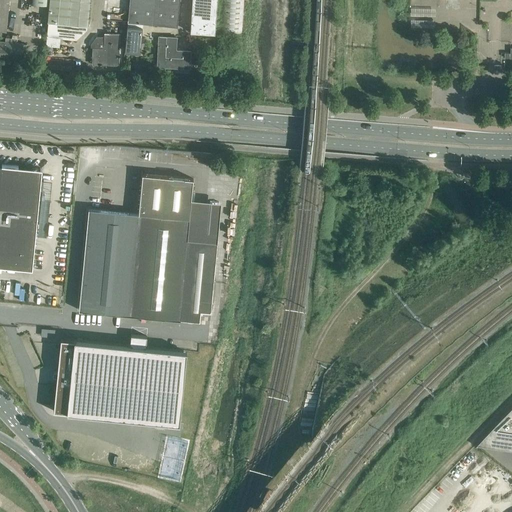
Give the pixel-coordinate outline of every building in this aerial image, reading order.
[(0,0),(0,29),(2,30),(6,30),(9,0),(0,0)] [(49,0),(47,22),(67,24),(69,0),(49,0)] [(69,0),(67,24),(88,26),(90,0),(69,0)] [(129,0),(128,22),(152,24),(154,0),(129,0)] [(154,0),(152,24),(177,27),(179,0),(154,0)] [(192,0),(190,32),(215,34),(217,0),(192,0)] [(221,0),(220,31),(242,33),(243,0),(221,0)] [(127,26),(125,51),(140,53),(143,27),(127,26)] [(93,48),(93,64),(118,65),(119,34),(105,34),(104,48),(93,48)] [(159,36),(157,66),(190,68),(191,51),(176,50),(177,37),(159,36)] [(0,41),(0,57),(21,60),(23,44),(17,43),(17,39),(6,38),(5,42),(0,41)] [(0,164),(0,265),(32,269),(41,179),(42,168),(0,164)] [(139,214),(130,314),(199,321),(200,311),(211,312),(211,304),(214,275),(217,241),(187,238),(191,199),(193,178),(142,173),(142,174),(138,214),(139,214)] [(80,309),(130,314),(139,214),(138,214),(89,209),(80,309)] [(57,377),(53,411),(176,423),(183,350),(146,347),(147,338),(147,336),(131,334),(131,336),(130,345),(61,338),(57,372),(55,371),(55,377),(57,377)] [(511,407),(509,410),(500,419),(476,445),(476,446),(477,445),(478,444),(494,427),(495,429),(493,446),(494,447),(505,448),(511,449),(511,407)]
